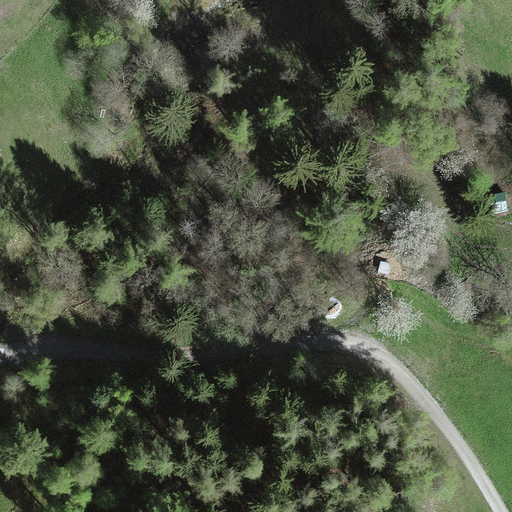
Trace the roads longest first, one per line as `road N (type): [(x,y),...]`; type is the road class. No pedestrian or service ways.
road 1 (unclassified): [(495,511),(421,396),(362,355),(317,347),(174,359),(88,349),(0,354)]
road 2 (track): [(317,347),(342,312),(373,294),(397,294),(511,354)]
